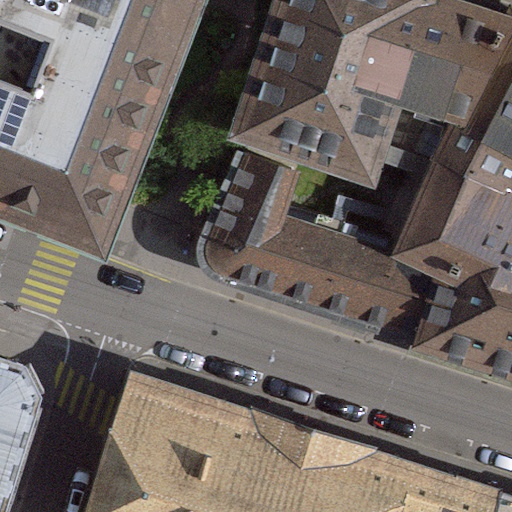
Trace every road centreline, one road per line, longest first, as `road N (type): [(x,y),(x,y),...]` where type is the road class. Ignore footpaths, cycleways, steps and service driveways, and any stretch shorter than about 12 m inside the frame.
road 1 (tertiary): [(511,434),(115,304)]
road 2 (residential): [(115,304),(46,511)]
road 3 (tertiary): [(115,304),(0,263)]
